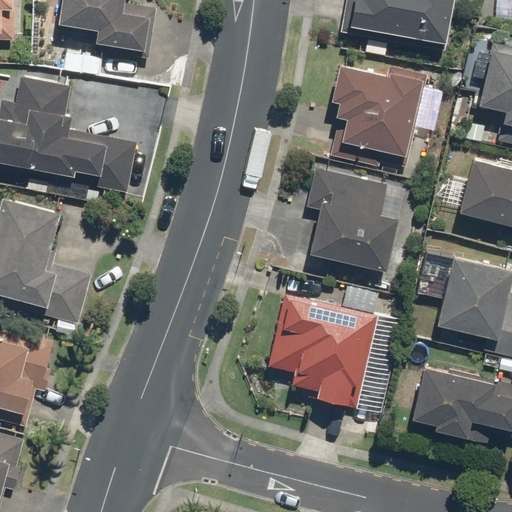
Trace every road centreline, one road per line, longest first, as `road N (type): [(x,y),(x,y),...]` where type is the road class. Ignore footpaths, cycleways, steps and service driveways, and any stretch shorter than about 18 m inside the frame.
road 1 (tertiary): [(257,0),(224,173),(131,435)]
road 2 (residential): [(131,435),(433,511)]
